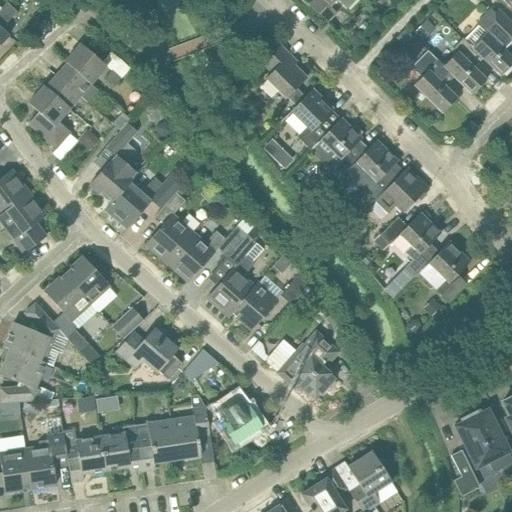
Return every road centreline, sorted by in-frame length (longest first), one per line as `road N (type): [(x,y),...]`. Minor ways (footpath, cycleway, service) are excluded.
road 1 (residential): [(327,445),(85,228)]
road 2 (residential): [(447,172),(277,0)]
road 3 (residential): [(327,445),(511,338)]
road 4 (residential): [(85,228),(0,113)]
road 5 (residential): [(227,511),(327,445)]
